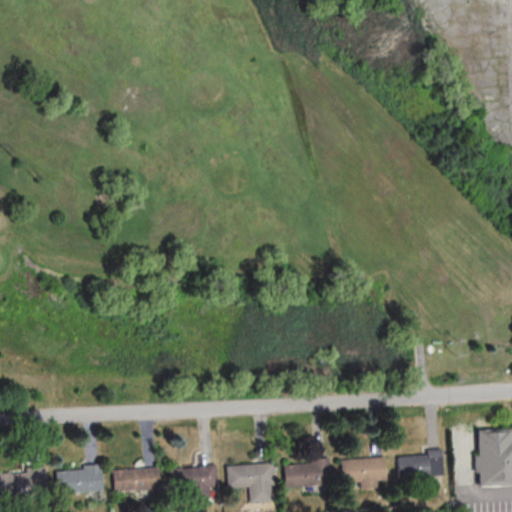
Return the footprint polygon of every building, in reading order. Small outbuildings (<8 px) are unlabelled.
[(474,428),(508,427),(508,439),(511,439),(511,484),(476,485),(476,471),(471,471),(471,454),(475,454),(474,428)] [(395,455),(396,476),(440,474),(439,447),(425,448),(425,453),(395,455)] [(375,486),(375,479),(384,478),(383,456),(338,458),(339,480),(358,480),(358,487),(375,486)] [(281,460),(282,485),(327,484),(326,459),(281,460)] [(247,485),(248,502),(271,501),(269,461),(224,464),(225,486),(247,485)] [(54,469),(55,491),(97,489),(96,463),(81,463),(81,468),(54,469)] [(208,495),(208,486),(215,486),(214,464),(168,466),(169,481),(178,481),(178,487),(188,487),(188,496),(208,495)] [(0,471),(0,493),(44,492),(43,465),(24,466),(24,471),(0,471)] [(157,487),(156,466),(111,468),(112,489),(157,487)]
